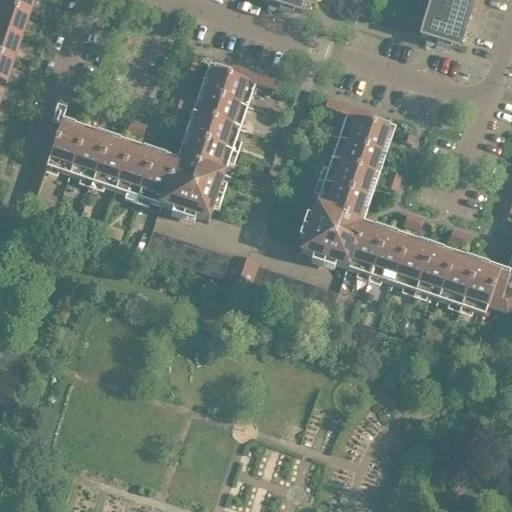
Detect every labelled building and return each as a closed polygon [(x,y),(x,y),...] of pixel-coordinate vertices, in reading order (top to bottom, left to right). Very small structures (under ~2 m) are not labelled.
[(0,0),(0,4),(29,15),(33,0),(0,0)] [(260,0),(260,1),(277,6),(276,11),(290,15),(291,11),(299,13),(302,0),(260,0)] [(353,23),(355,18),(356,15),(364,17),(364,15),(364,13),(364,10),(364,8),(363,6),(362,4),(361,2),(360,0),(338,0),(330,3),(331,5),(331,7),(332,8),(333,10),(334,12),(335,14),(337,15),(339,17),(341,19),(343,20),(344,21),(347,22),(349,22),(353,23)] [(428,0),(418,37),(435,42),(434,46),(447,51),(449,46),(456,48),(470,0),(428,0)] [(0,4),(0,30),(21,37),(29,15),(0,4)] [(0,55),(13,60),(21,37),(0,30),(0,55)] [(13,60),(0,55),(0,81),(5,84),(13,60)] [(194,73),(197,65),(186,61),(184,70),(194,73)] [(49,127),(22,205),(33,208),(47,168),(207,223),(254,86),(275,92),(278,82),(232,66),(229,75),(212,69),(179,166),(60,125),(58,130),(49,127)] [(185,103),(173,99),(168,115),(180,119),(185,103)] [(375,115),(327,99),(324,109),(344,115),(297,252),(483,316),(486,308),(503,314),(511,309),(511,265),(508,277),(355,225),(388,129),(372,124),(375,115)] [(99,111),(84,106),(80,116),(95,122),(99,111)] [(144,127),(130,122),(127,132),(141,137),(144,127)] [(411,146),(414,138),(403,135),(401,143),(411,146)] [(396,192),(401,176),(390,173),(385,188),(396,192)] [(511,218),(511,206),(505,204),(500,219),(510,223),(511,218)] [(418,232),(422,220),(406,215),(402,226),(418,232)] [(464,247),(468,235),(452,230),(448,241),(464,247)] [(142,231),(138,242),(147,245),(151,234),(142,231)] [(159,259),(167,236),(152,231),(151,234),(147,245),(144,254),(159,259)] [(170,262),(178,240),(167,236),(159,259),(170,262)] [(188,243),(178,240),(170,262),(181,266),(188,243)] [(191,269),(198,247),(188,243),(181,266),(191,269)] [(202,273),(210,250),(198,247),(191,269),(202,273)] [(214,277),(222,254),(210,250),(202,273),(214,277)] [(225,281),(233,258),(222,254),(214,277),(225,281)] [(237,285),(246,259),(234,255),(233,258),(225,281),(237,285)] [(249,289),(256,266),(257,263),(246,259),(237,285),(249,289)] [(261,293),(269,270),(256,266),(249,289),(261,293)] [(272,296),(279,274),(269,270),(261,293),(272,296)] [(284,300),(291,278),(279,274),(272,296),(284,300)] [(294,304),(302,281),(291,278),(284,300),(294,304)] [(305,307),(312,285),(302,281),(294,304),(305,307)] [(316,311),(323,289),(312,285),(305,307),(316,311)] [(330,316),(337,293),(323,289),(316,311),(330,316)] [(368,302),(371,294),(363,291),(360,299),(368,302)] [(0,345),(0,358),(20,365),(24,353),(0,345)] [(0,358),(0,371),(17,377),(20,365),(0,358)] [(0,383),(13,388),(17,377),(0,371),(0,383)] [(0,383),(0,395),(10,398),(13,388),(0,383)] [(0,395),(0,407),(6,409),(10,398),(0,395)]
